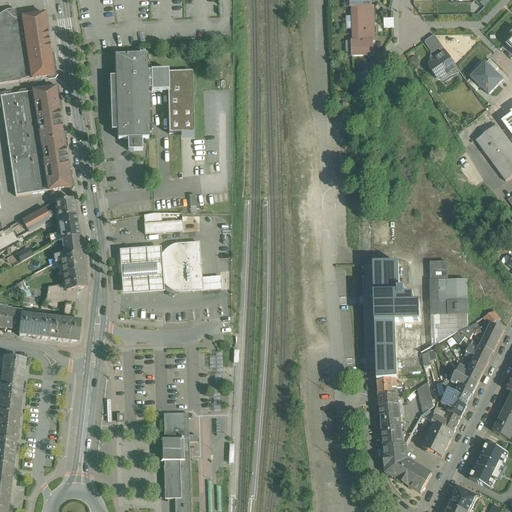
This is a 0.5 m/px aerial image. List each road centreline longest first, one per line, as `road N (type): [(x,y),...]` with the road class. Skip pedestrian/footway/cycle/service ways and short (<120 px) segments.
road 1 (tertiary): [(97,330),(97,235),(64,0)]
road 2 (residential): [(329,199),(342,398)]
road 3 (residential): [(427,511),(511,347)]
road 4 (residential): [(342,398),(369,402),(376,468),(410,511)]
road 5 (residential): [(56,370),(47,382),(38,461),(51,508)]
road 6 (tertiary): [(77,491),(92,363)]
road 7 (residential): [(97,330),(163,337),(215,323)]
